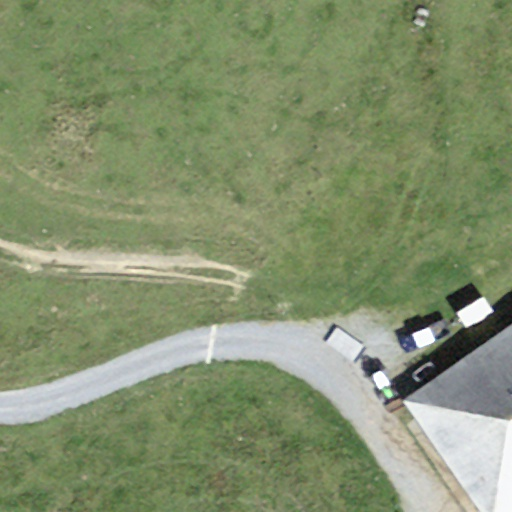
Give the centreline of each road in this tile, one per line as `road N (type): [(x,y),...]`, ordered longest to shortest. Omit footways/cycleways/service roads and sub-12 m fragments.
road 1 (track): [(0,251),(31,261),(153,262),(240,276),(359,351)]
road 2 (track): [(359,351),(278,337),(205,338),(53,400),(0,406)]
road 3 (track): [(511,233),(459,253),(359,351)]
road 4 (track): [(359,351),(384,430),(429,511)]
